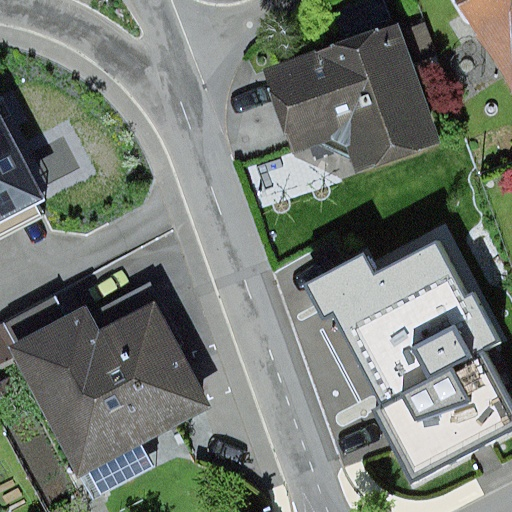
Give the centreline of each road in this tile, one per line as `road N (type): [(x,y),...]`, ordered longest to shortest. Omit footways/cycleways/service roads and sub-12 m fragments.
road 1 (residential): [(323,511),(203,125)]
road 2 (residential): [(203,125),(126,46),(84,19),(27,0)]
road 3 (residential): [(203,125),(161,0)]
